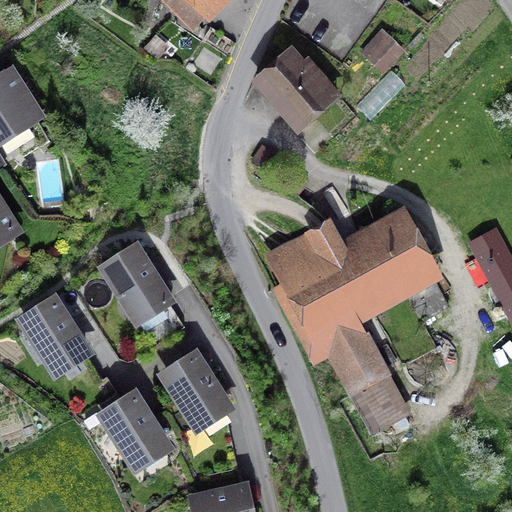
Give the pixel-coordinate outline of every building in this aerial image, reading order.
[(164,0),(190,26),(215,0),(164,0)] [(382,32),(363,53),(374,63),(393,43),(382,32)] [(156,37),(146,49),(157,59),(167,47),(156,37)] [(262,82),(300,125),(327,101),(289,58),(262,82)] [(394,69),(358,102),(370,116),(406,83),(394,69)] [(11,76),(0,82),(0,139),(36,116),(11,76)] [(0,240),(14,231),(0,209),(0,240)] [(351,394),(386,375),(351,311),(428,270),(398,214),(339,245),(329,226),(274,255),(290,286),(276,294),(312,362),(329,353),(351,394)] [(511,247),(502,226),(471,241),(511,326),(511,247)] [(167,300),(136,252),(106,271),(137,320),(167,300)] [(407,294),(422,322),(448,308),(433,281),(407,294)] [(85,353),(54,304),(24,324),(55,372),(85,353)] [(227,408),(196,359),(165,378),(196,427),(227,408)] [(165,448),(134,399),(104,418),(135,467),(165,448)] [(246,511),(242,490),(196,501),(197,511),(246,511)]
